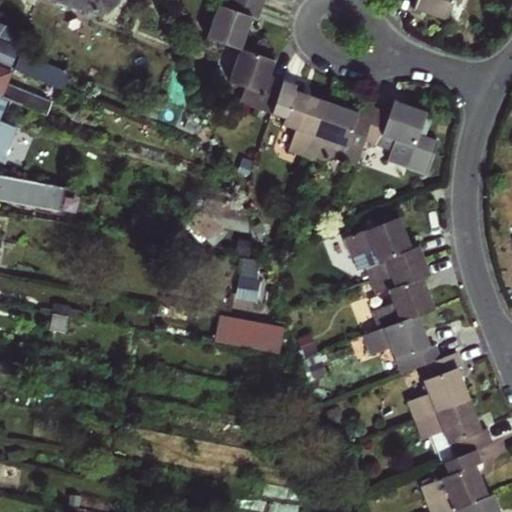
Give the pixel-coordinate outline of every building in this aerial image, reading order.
[(115,0),(54,0),(83,11),(84,8),(99,13),(101,9),(104,10),(115,0)] [(286,148),(306,155),(324,161),(331,141),(343,145),(339,158),(353,162),(361,138),(376,143),(380,132),(393,137),(386,157),(406,164),(425,108),(410,103),(392,97),(387,110),(361,101),(357,111),(340,104),(305,92),(292,87),(294,81),(276,74),(268,71),(273,59),(239,46),(250,15),(256,17),(261,0),(413,0),(411,6),(424,11),(445,18),(451,0),(224,0),(222,5),(215,2),(203,35),(237,47),(226,78),(260,93),(255,105),(282,116),(280,122),(293,127),(286,148)] [(0,63),(8,66),(15,45),(12,43),(16,33),(6,29),(6,27),(0,24),(0,63)] [(20,47),(13,68),(61,88),(67,71),(38,59),(40,53),(20,47)] [(0,96),(4,99),(45,113),(50,99),(3,80),(8,66),(0,63),(0,96)] [(0,157),(1,158),(13,126),(0,120),(0,108),(4,99),(0,96),(0,157)] [(198,132),(210,125),(207,117),(157,97),(152,113),(198,132)] [(0,197),(54,207),(59,185),(0,173),(0,197)] [(195,211),(210,214),(246,220),(240,203),(204,198),(201,204),(195,211)] [(210,214),(195,211),(187,219),(210,241),(222,227),(210,214)] [(480,429),(456,364),(461,363),(459,358),(456,349),(440,356),(437,347),(435,342),(428,344),(416,311),(433,305),(421,276),(429,272),(420,251),(416,242),(409,245),(397,214),(341,237),(349,256),(358,253),(373,292),(385,288),(389,300),(370,309),(377,327),(359,333),(368,352),(388,344),(393,358),(400,355),(406,369),(422,363),(427,375),(421,378),(426,391),(405,400),(425,451),(429,449),(434,463),(439,476),(419,484),(429,511),(500,511),(492,492),(487,494),(475,463),(481,460),(478,454),(475,446),(491,440),(488,432),(486,427),(480,429)] [(239,273),(255,276),(257,262),(241,259),(239,273)] [(258,277),(255,276),(239,273),(235,296),(264,302),(265,289),(262,288),(260,279),(258,277)] [(62,330),(66,314),(50,311),(47,327),(62,330)] [(214,320),(212,346),(279,353),(281,326),(214,320)] [(0,465),(0,477),(22,482),(24,470),(0,465)]
